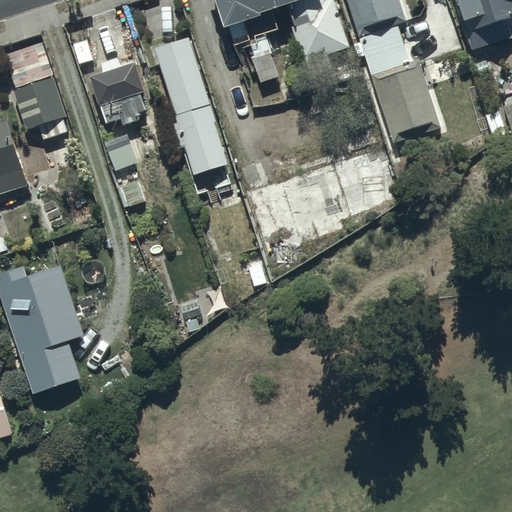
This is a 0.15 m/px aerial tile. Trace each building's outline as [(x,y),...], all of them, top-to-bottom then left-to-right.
[(319,0),(211,0),(219,27),(286,6),(309,78),(332,70),(327,56),(347,50),(331,0),(322,0),(320,1),(319,0)] [(395,0),(345,0),(392,144),(439,129),(416,60),(407,63),(395,25),(402,22),(395,0)] [(511,0),(452,0),(471,53),(511,38),(511,0)] [(186,38),(152,49),(176,123),(168,126),(175,148),(182,146),(192,177),(226,166),(186,38)] [(52,76),(43,45),(5,56),(14,87),(52,76)] [(271,52),(251,59),(259,83),(278,76),(271,52)] [(133,64),(88,78),(103,125),(121,119),(122,124),(138,119),(136,112),(143,110),(137,91),(142,90),(133,64)] [(65,117),(55,80),(13,91),(24,131),(39,127),(42,139),(64,133),(60,118),(65,117)] [(511,102),(502,106),(511,133),(511,132),(511,102)] [(499,111),(483,116),(492,142),(508,137),(499,111)] [(0,120),(0,195),(28,187),(6,119),(0,120)] [(126,136),(102,144),(123,209),(148,200),(126,136)] [(382,143),(242,188),(269,270),(332,250),(328,238),(355,229),(351,218),(401,202),(382,143)] [(24,267),(0,274),(0,304),(31,395),(76,379),(64,344),(83,338),(57,265),(27,276),(24,267)] [(215,293),(192,307),(202,322),(224,308),(215,293)] [(0,437),(11,434),(0,400),(0,437)]
